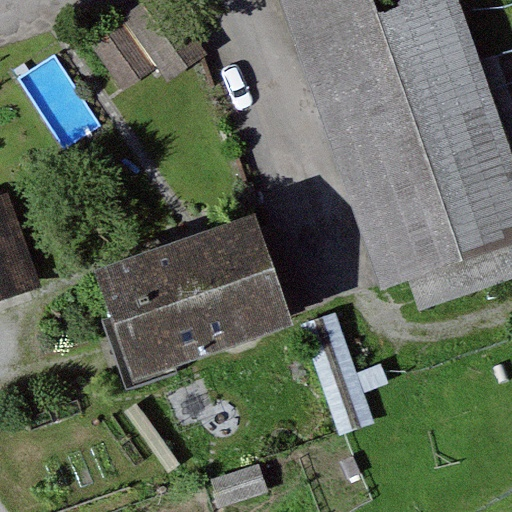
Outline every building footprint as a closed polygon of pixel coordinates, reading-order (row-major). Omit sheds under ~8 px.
[(0,0),(0,9),(26,0),(0,0)] [(511,284),(511,157),(459,0),(433,0),(398,12),(393,0),(228,0),(226,1),(340,342),(511,284)] [(137,17),(98,35),(119,79),(158,61),(137,17)] [(0,198),(0,303),(48,290),(21,193),(0,198)] [(110,283),(149,389),(299,335),(260,229),(110,283)]
